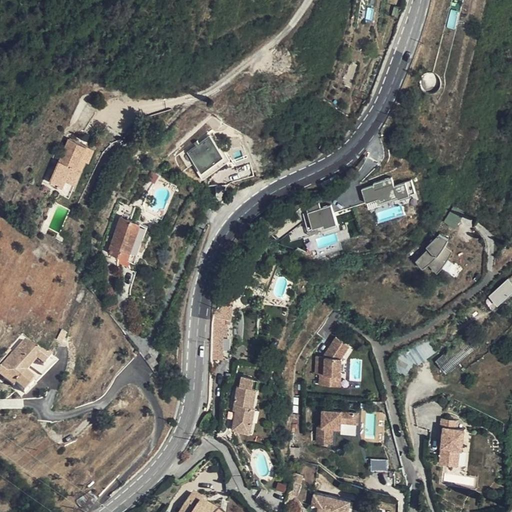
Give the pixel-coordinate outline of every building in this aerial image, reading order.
[(192,152),(197,172),(220,166),(212,139),(200,142),(202,149),(192,152)] [(59,140),(41,184),(53,190),(63,194),(76,163),(72,161),(78,148),(59,140)] [(85,151),(78,148),(72,161),(76,163),(80,165),(85,151)] [(367,210),(415,194),(411,180),(394,186),(391,178),(360,188),(367,210)] [(63,194),(53,190),(50,198),(59,202),(63,194)] [(311,231),(335,225),(331,207),(307,212),(311,231)] [(450,213),(445,222),(455,228),(461,219),(450,213)] [(135,240),(110,232),(99,269),(124,275),(135,240)] [(440,234),(426,246),(428,249),(417,261),(424,268),(427,265),(430,263),(439,272),(445,265),(448,261),(450,256),(453,251),(446,246),(449,239),(440,234)] [(498,307),(511,293),(511,283),(507,279),(488,298),(498,307)] [(213,335),(213,333),(208,362),(218,363),(221,345),(224,346),(225,334),(228,334),(231,315),(215,313),(214,323),(220,323),(220,335),(213,335)] [(343,359),(351,346),(337,338),(325,358),(318,358),(317,376),(322,376),(322,386),(340,387),(340,376),(343,376),(343,359)] [(46,357),(24,340),(0,367),(0,368),(16,383),(15,385),(24,392),(34,380),(27,373),(37,362),(43,367),(52,358),(49,354),(46,357)] [(409,354),(417,365),(435,352),(426,341),(409,354)] [(450,348),(435,362),(445,372),(460,358),(450,348)] [(0,368),(0,377),(12,389),(15,385),(16,383),(0,368)] [(258,405),(260,386),(257,386),(258,376),(245,374),(243,383),(241,383),(239,402),(242,402),(241,409),(239,428),(257,431),(259,418),(254,418),(255,405),(258,405)] [(360,424),(360,410),(323,410),(323,427),(317,427),(317,444),(334,444),(334,429),(343,429),(343,424),(360,424)] [(458,429),(459,421),(442,419),(437,465),(459,468),(463,429),(458,429)] [(371,460),(371,470),(387,470),(387,460),(371,460)] [(90,492),(76,502),(84,511),(87,511),(96,499),(90,492)] [(350,511),(353,497),(319,492),(317,505),(322,505),(321,511),(350,511)] [(215,511),(200,502),(202,499),(194,493),(180,511),(215,511)]
